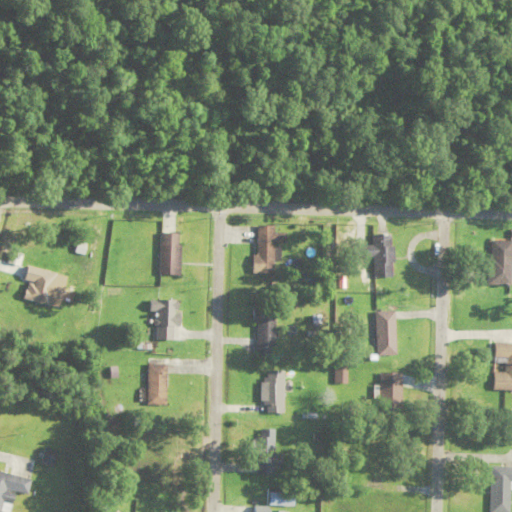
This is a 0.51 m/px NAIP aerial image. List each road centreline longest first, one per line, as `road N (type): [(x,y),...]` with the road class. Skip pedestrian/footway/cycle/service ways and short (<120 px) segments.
road 1 (residential): [(0,197),(511,209)]
road 2 (residential): [(211,511),(219,202)]
road 3 (residential): [(433,511),(441,208)]
